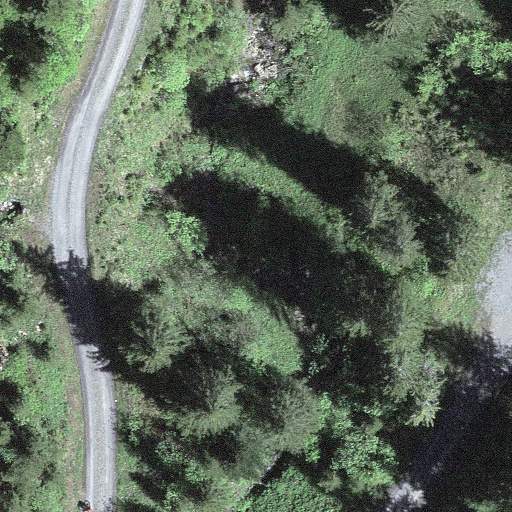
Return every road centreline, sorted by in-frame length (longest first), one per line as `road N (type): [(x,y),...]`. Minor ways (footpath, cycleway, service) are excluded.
road 1 (track): [(92,511),(82,188),(117,0)]
road 2 (track): [(511,366),(486,380),(392,511)]
